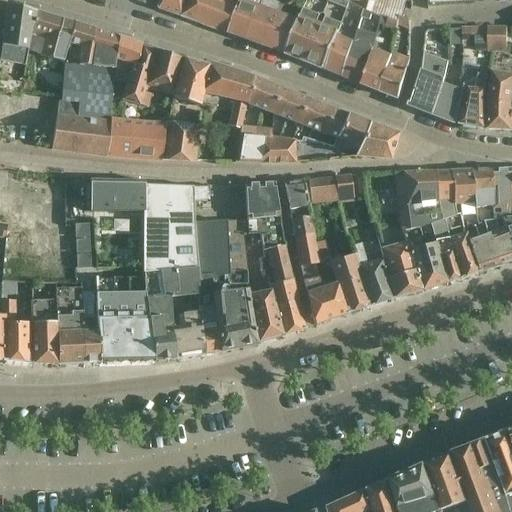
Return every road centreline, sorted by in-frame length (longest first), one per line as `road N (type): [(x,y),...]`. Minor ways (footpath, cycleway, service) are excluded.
road 1 (residential): [(456,150),(413,165),(278,175),(0,157)]
road 2 (residential): [(397,121),(64,0)]
road 3 (residential): [(511,275),(251,365)]
road 4 (residential): [(251,365),(102,392),(0,392)]
road 5 (residential): [(297,498),(511,413)]
road 6 (residential): [(397,121),(414,72),(417,20),(511,12)]
road 7 (residential): [(297,498),(251,365)]
